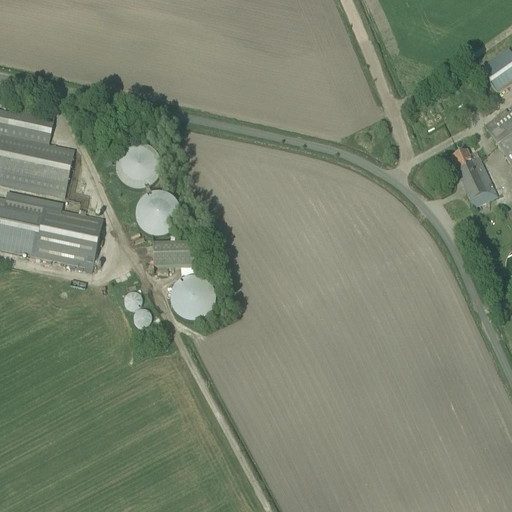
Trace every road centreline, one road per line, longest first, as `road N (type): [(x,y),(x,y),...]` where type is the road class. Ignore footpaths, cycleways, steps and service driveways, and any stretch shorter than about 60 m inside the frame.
road 1 (unclassified): [(511,383),(448,241),(392,177),(338,155),(0,78)]
road 2 (track): [(267,511),(129,251)]
road 3 (track): [(346,0),(412,164)]
